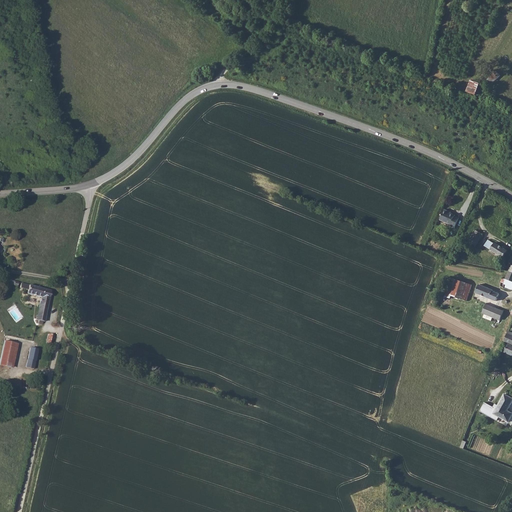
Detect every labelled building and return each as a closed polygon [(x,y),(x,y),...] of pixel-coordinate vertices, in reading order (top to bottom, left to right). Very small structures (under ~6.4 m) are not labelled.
[(492,83),(501,76),(497,71),(487,79),(492,83)] [(480,84),(470,80),(466,91),(475,96),(480,84)] [(451,212),(444,209),(439,219),(451,225),(450,226),(455,227),(459,218),(455,215),(456,215),(451,213),(451,212)] [(483,234),(471,228),(467,235),(471,237),(465,247),(473,251),(475,248),(471,246),(472,244),(476,246),(483,234)] [(508,251),(488,240),(484,246),(502,258),(503,257),(506,258),(509,253),(507,252),(508,251)] [(511,271),(510,271),(506,279),(503,278),(501,282),(506,284),(505,287),(511,289),(511,271)] [(472,285),(447,277),(442,291),(447,292),(446,297),(451,298),(452,295),(467,300),(472,285)] [(43,324),(51,293),(20,285),(18,290),(26,292),(25,295),(40,299),(34,322),(37,323),(36,326),(41,327),(42,324),(43,324)] [(496,301),(499,294),(493,291),(493,290),(479,285),(476,293),(496,301)] [(486,304),(482,313),(500,320),(504,311),(486,304)] [(31,373),(36,353),(28,351),(23,371),(31,373)] [(511,412),(508,411),(511,402),(511,397),(505,394),(498,405),(496,409),(493,407),(485,402),(480,411),(497,421),(499,417),(509,422),(511,416),(511,412)]
